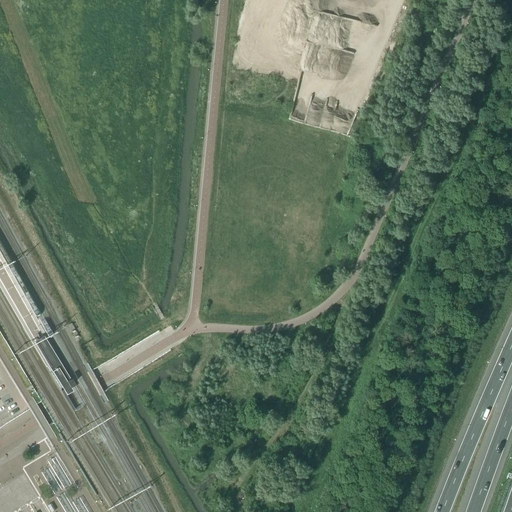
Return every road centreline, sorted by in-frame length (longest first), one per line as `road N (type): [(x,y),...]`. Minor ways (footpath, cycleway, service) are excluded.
road 1 (residential): [(0,109),(98,284),(111,285),(143,263),(154,116)]
road 2 (motorway): [(511,345),(442,511)]
